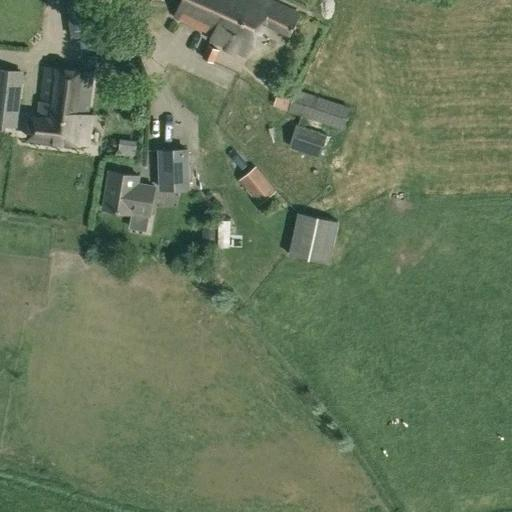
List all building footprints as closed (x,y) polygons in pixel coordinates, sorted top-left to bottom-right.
[(65,0),(71,37),(112,31),(107,0),(65,0)] [(291,34),(300,14),(269,0),(182,0),(175,16),(213,34),(211,38),(250,56),(265,22),(291,34)] [(213,61),(219,49),(207,44),(202,56),(213,61)] [(0,122),(17,125),(23,70),(0,67),(0,122)] [(90,114),(95,73),(46,67),(39,116),(32,115),(29,137),(88,145),(92,114),(90,114)] [(294,87),(287,110),(344,129),(351,105),(294,87)] [(320,156),(328,133),(297,124),(288,146),(320,156)] [(187,149),(159,150),(160,187),(188,186),(187,149)] [(259,204),(277,190),(256,165),(239,179),(259,204)] [(103,208),(133,213),(133,211),(150,214),(155,185),(138,182),(139,175),(109,170),(103,208)] [(330,263),(338,220),(297,211),(289,254),(330,263)] [(218,238),(230,239),(231,213),(219,213),(218,238)] [(215,226),(203,225),(201,242),(214,244),(215,226)]
